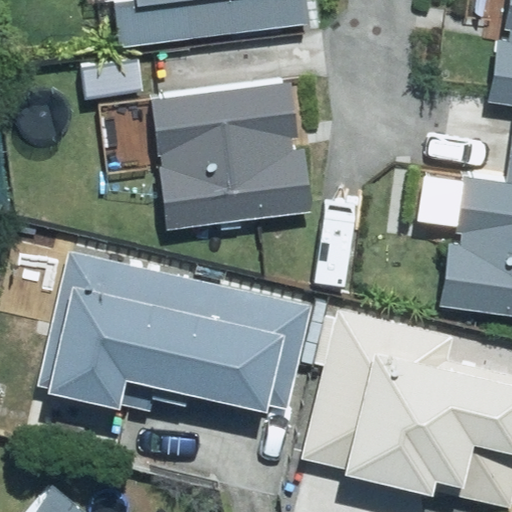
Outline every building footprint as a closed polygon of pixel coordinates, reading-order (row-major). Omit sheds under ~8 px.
[(297,0),(105,0),(106,1),(116,0),(176,0),(181,32),(300,17),(297,0)] [(511,0),(497,0),(494,36),(483,35),(477,97),(511,99),(511,104),(505,179),(445,173),(432,305),(511,313),(511,0)] [(285,81),(136,99),(138,113),(110,116),(117,173),(146,170),(153,224),(302,206),(294,144),(284,145),(283,134),(292,133),(285,81)] [(0,220),(13,218),(0,115),(0,220)] [(301,301),(64,248),(33,382),(99,397),(106,369),(277,408),(301,301)] [(448,336),(342,311),(306,465),(506,511),(511,511),(511,375),(443,359),(448,336)] [(123,413),(34,390),(23,434),(111,456),(123,413)] [(156,511),(81,511),(41,479),(13,511),(156,511),(157,511),(156,511)]
